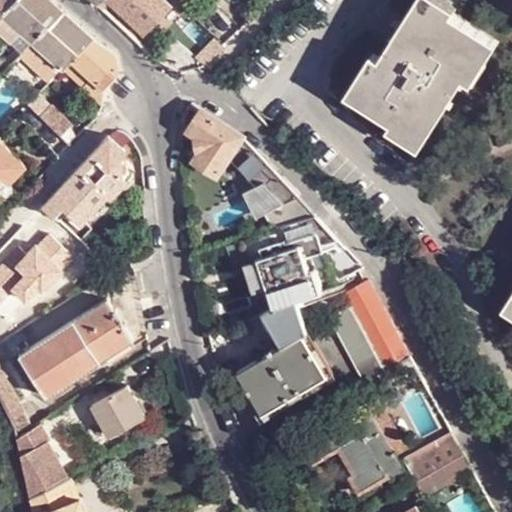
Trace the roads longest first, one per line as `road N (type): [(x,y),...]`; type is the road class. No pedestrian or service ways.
road 1 (residential): [(510,511),(416,342),(402,299),(239,115),(195,90)]
road 2 (residential): [(264,511),(216,429),(173,271),(161,98)]
road 3 (track): [(0,235),(99,127),(161,98)]
road 4 (residential): [(161,98),(155,82),(71,0)]
road 5 (residential): [(195,90),(285,0)]
